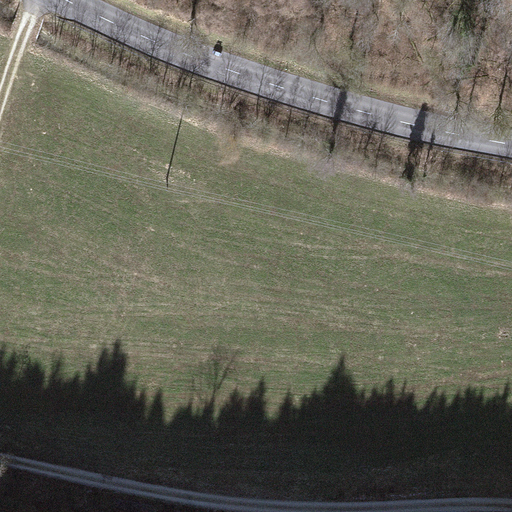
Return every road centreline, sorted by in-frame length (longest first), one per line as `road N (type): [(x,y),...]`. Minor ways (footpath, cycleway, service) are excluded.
road 1 (track): [(511,503),(201,496),(0,446)]
road 2 (secondary): [(69,0),(284,87),(511,142)]
